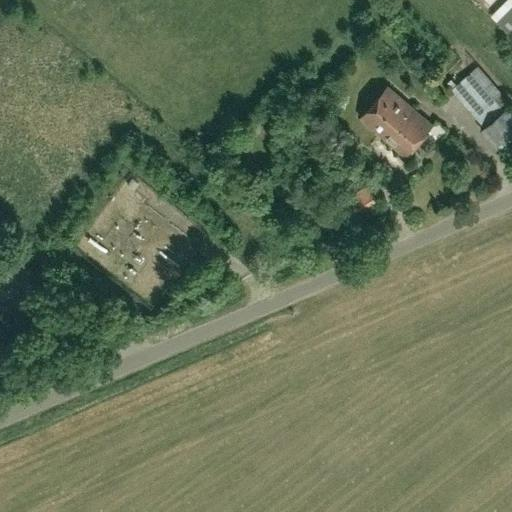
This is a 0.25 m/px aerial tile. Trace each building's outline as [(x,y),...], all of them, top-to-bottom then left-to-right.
[(452,88),(484,126),(480,129),(496,149),(511,135),(511,103),(498,114),(495,111),(508,99),(478,65),(452,88)] [(360,117),(404,155),(432,123),(388,85),(360,117)] [(358,180),(348,164),(334,173),(344,189),(358,180)] [(242,205),(251,194),(231,179),(223,190),(242,205)] [(125,216),(133,223),(153,200),(131,181),(93,225),(107,237),(125,216)] [(351,195),(361,212),(378,203),(369,184),(351,194),(351,195)] [(359,212),(361,212),(351,195),(330,206),(346,235),(366,224),(359,212)] [(150,244),(174,263),(187,246),(163,227),(150,244)]
